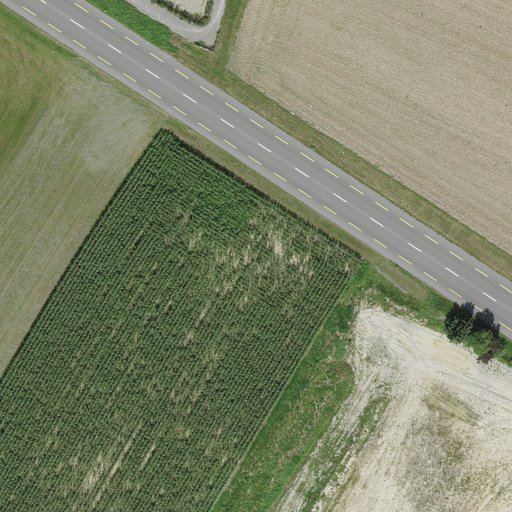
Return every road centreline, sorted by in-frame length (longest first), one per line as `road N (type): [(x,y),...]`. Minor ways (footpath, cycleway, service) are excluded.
road 1 (primary): [(41,0),(511,311)]
road 2 (track): [(220,0),(209,45),(140,0)]
